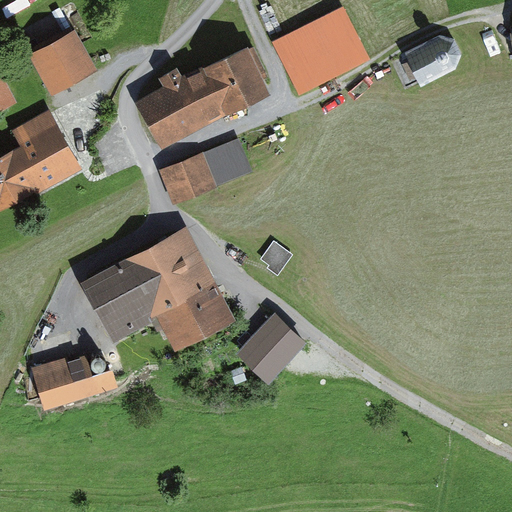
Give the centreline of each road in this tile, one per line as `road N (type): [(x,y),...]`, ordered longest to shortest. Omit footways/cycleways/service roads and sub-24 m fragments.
road 1 (residential): [(213,0),(128,93),(127,127),(146,157),(335,89),(442,26),(499,11)]
road 2 (track): [(146,157),(169,209),(262,291),(451,427),(511,453)]
